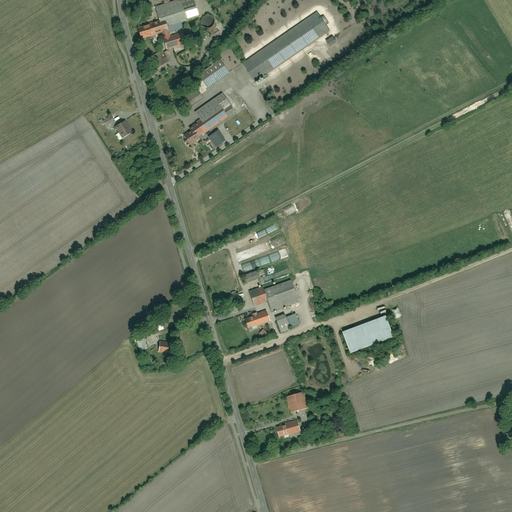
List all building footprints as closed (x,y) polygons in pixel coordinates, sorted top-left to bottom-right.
[(186,43),(183,32),(173,36),(172,33),(184,29),(182,23),(200,17),(194,0),(178,0),(173,2),(172,0),(162,0),(164,4),(156,7),(160,21),(141,27),(142,31),(145,39),(161,34),(166,49),(186,43)] [(318,12),(245,64),(257,81),(331,30),(318,12)] [(215,26),(215,24),(215,22),(214,21),(214,20),(212,19),(211,19),(209,19),(208,19),(207,19),(205,20),(204,22),(204,23),(204,25),(204,26),(204,27),(205,28),(206,29),(207,30),(209,30),(210,30),(212,30),(214,28),(214,27),(215,26)] [(328,42),(331,47),(339,42),(335,37),(328,42)] [(163,53),(153,58),(157,67),(167,63),(163,53)] [(198,76),(206,87),(229,73),(221,61),(198,76)] [(186,96),(193,107),(205,100),(198,88),(186,96)] [(195,112),(202,123),(193,128),(195,131),(185,138),(190,146),(202,138),(200,136),(236,113),(224,93),(195,112)] [(173,102),(177,109),(188,102),(184,96),(173,102)] [(103,121),(105,125),(115,120),(112,115),(103,121)] [(127,122),(118,128),(124,138),(134,132),(127,122)] [(218,130),(208,137),(215,147),(225,140),(218,130)] [(269,302),(272,311),(300,302),(293,281),(266,290),(266,288),(250,293),(255,307),(269,302)] [(246,318),(249,328),(272,321),(269,311),(246,318)] [(302,324),(299,315),(278,322),(282,334),(292,330),(291,328),(302,324)] [(387,318),(344,333),(351,354),(394,339),(387,318)] [(138,343),(141,351),(149,348),(146,340),(138,343)] [(160,340),(159,352),(172,354),(173,341),(160,340)] [(288,398),(292,413),(309,409),(305,393),(288,398)] [(278,426),(282,438),(302,432),(299,420),(278,426)]
